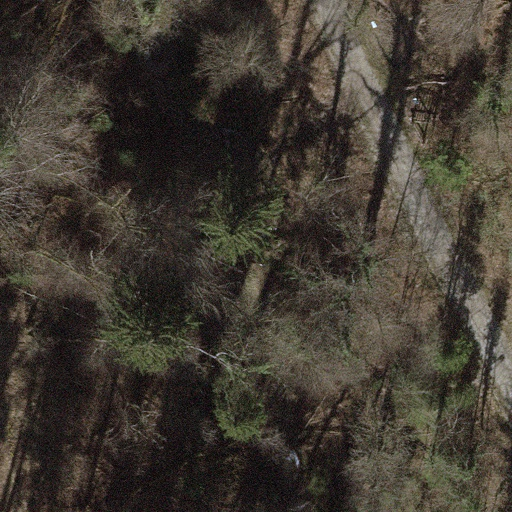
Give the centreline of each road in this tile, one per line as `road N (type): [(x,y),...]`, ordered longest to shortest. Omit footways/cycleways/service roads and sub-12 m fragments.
road 1 (track): [(328,0),(511,389)]
road 2 (track): [(6,511),(13,426),(0,389)]
